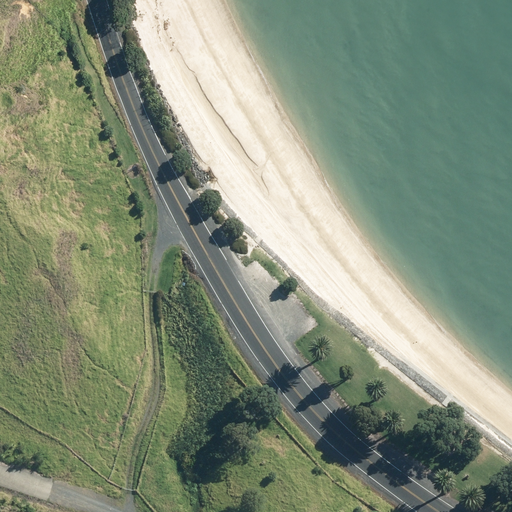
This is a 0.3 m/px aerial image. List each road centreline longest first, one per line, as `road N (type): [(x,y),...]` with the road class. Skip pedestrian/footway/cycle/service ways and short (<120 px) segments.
road 1 (secondary): [(185,215),(293,387),(354,449),(438,511)]
road 2 (unclassified): [(185,215),(157,259),(159,380),(129,461),(136,511)]
road 3 (secondary): [(97,0),(185,215)]
